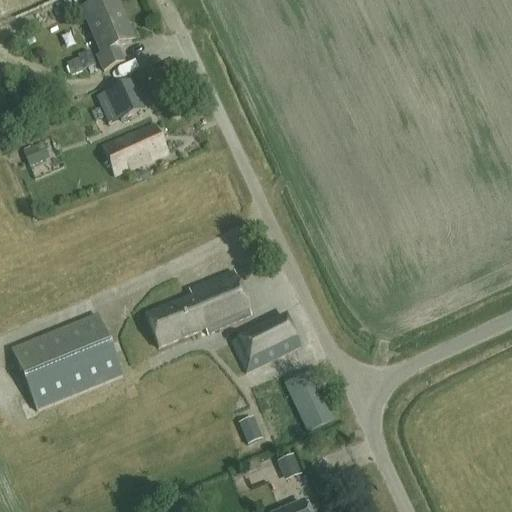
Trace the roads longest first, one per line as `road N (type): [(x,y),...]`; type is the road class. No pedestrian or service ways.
road 1 (unclassified): [(353,398),(185,44)]
road 2 (unclassified): [(353,398),(511,320)]
road 3 (unclassified): [(404,511),(353,398)]
